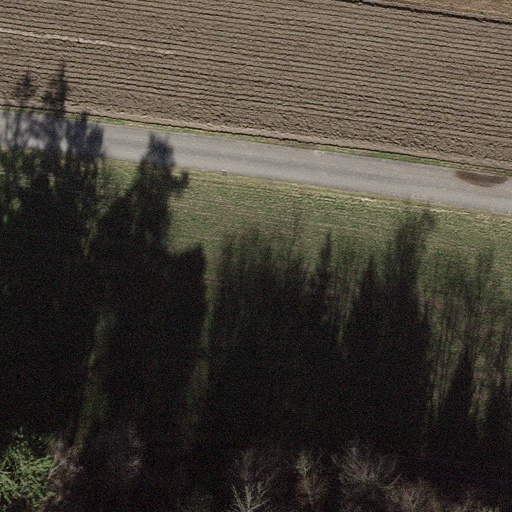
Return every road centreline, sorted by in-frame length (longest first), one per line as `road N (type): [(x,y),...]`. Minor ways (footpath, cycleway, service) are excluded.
road 1 (track): [(0,129),(511,196)]
road 2 (track): [(0,448),(372,458),(511,473)]
